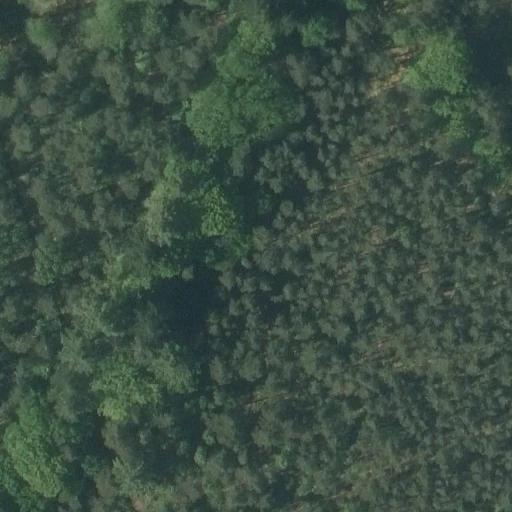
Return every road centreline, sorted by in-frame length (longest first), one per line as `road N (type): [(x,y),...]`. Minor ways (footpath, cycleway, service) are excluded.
road 1 (track): [(277,0),(93,387),(137,511)]
road 2 (track): [(0,470),(93,387),(0,124)]
